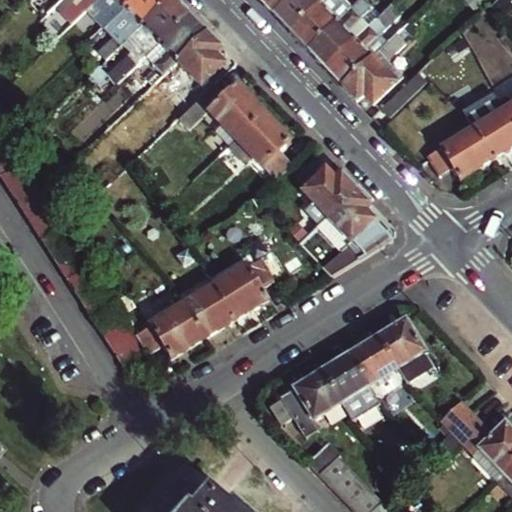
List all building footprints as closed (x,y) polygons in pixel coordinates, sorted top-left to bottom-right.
[(78,0),(64,15),(73,25),(95,4),(99,0),(78,0)] [(127,9),(135,0),(114,0),(103,12),(106,15),(99,22),(96,19),(83,31),(93,42),(106,29),(113,22),(127,9)] [(99,0),(95,4),(103,12),(114,0),(99,0)] [(172,0),(135,0),(127,9),(134,17),(120,30),(130,41),(144,27),(172,0)] [(162,46),(192,17),(175,0),(172,0),(144,27),(152,35),(138,48),(148,59),(162,46)] [(259,0),(275,15),(290,0),(259,0)] [(290,0),(275,15),(292,33),(326,0),(290,0)] [(333,15),(347,2),(344,0),(326,0),(292,33),(309,51),(340,22),(333,15)] [(362,0),(360,2),(369,11),(380,0),(362,0)] [(353,9),(347,2),(333,15),(340,22),(353,9)] [(401,15),(392,6),(377,20),(386,29),(401,15)] [(134,17),(127,9),(113,22),(120,30),(134,17)] [(326,69),(356,40),(350,34),(364,20),(353,9),(340,22),(309,51),(326,69)] [(484,15),(466,33),(473,40),(490,22),(484,15)] [(209,34),(192,17),(162,46),(169,53),(155,66),(165,77),(172,70),(209,34)] [(370,27),(364,20),(350,34),(356,40),(370,27)] [(370,27),(379,36),(386,29),(377,20),(370,27)] [(376,63),(397,85),(404,78),(389,62),(418,33),(410,24),(388,45),(379,55),(381,58),(376,63)] [(152,35),(144,27),(130,41),(138,48),(152,35)] [(326,69),(344,88),(374,59),(367,51),(381,38),(379,36),(370,27),(356,40),(326,69)] [(123,48),(106,29),(93,42),(91,43),(108,61),(123,48)] [(209,34),(172,70),(194,93),(179,108),(186,116),(201,102),(218,86),(213,81),(227,67),(218,58),(225,51),(209,34)] [(367,51),(374,59),(379,55),(388,45),(381,38),(367,51)] [(169,53),(162,46),(148,59),(155,66),(169,53)] [(119,68),(129,78),(143,65),(133,54),(119,68)] [(344,88),(358,103),(365,97),(374,106),(397,85),(376,63),(381,58),(379,55),(374,59),(344,88)] [(394,134),(441,90),(433,82),(387,127),(394,134)] [(460,100),(470,94),(464,84),(454,89),(460,100)] [(228,97),(218,86),(201,102),(239,142),(266,116),(238,87),(228,97)] [(477,130),(497,162),(511,152),(511,121),(506,112),(477,130)] [(293,145),(266,116),(239,142),(279,184),(295,168),(283,155),(293,145)] [(452,131),(459,141),(477,130),(471,120),(452,131)] [(151,358),(0,123),(0,172),(127,369),(151,358)] [(463,183),(497,162),(477,130),(459,141),(430,158),(443,177),(455,170),(463,183)] [(306,195),(331,220),(360,191),(335,165),(328,172),(317,161),(298,179),(310,191),(306,195)] [(368,258),(394,242),(367,213),(374,206),(360,191),(331,220),(354,244),(360,240),(368,249),(364,253),(368,258)] [(264,261),(217,290),(218,290),(237,323),(271,301),(264,288),(276,281),(264,261)] [(237,323),(218,290),(188,308),(208,341),(237,323)] [(188,308),(139,339),(142,343),(150,356),(151,358),(165,349),(174,362),(208,341),(188,308)] [(379,340),(399,372),(403,378),(406,382),(409,385),(434,370),(425,356),(427,355),(408,322),(379,340)] [(351,357),(370,389),(375,397),(385,401),(404,389),(403,378),(399,372),(379,340),(351,357)] [(351,357),(323,373),(343,406),(370,389),(351,357)] [(343,406),(323,373),(295,390),(295,392),(282,400),(309,446),(323,437),(315,423),(343,406)] [(475,413),(465,402),(444,422),(455,433),(475,413)] [(475,413),(455,433),(466,445),(486,425),(475,413)] [(506,474),(511,467),(511,426),(509,423),(496,435),(486,425),(466,445),(475,455),(482,449),(506,474)] [(393,511),(341,458),(322,478),(355,511),(393,511)] [(497,482),(511,497),(511,467),(506,474),(497,482)] [(233,511),(201,483),(176,511),(233,511)]
